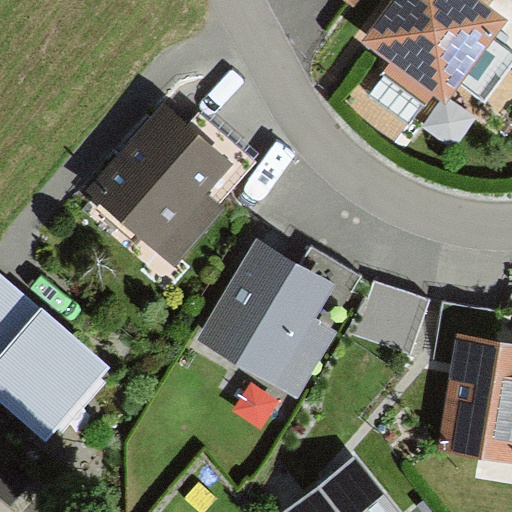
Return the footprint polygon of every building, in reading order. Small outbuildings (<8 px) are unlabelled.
[(506,21),(478,0),(393,0),(363,40),(390,60),(380,73),(425,107),(435,94),(448,103),(463,83),(488,101),(511,67),(511,50),(494,37),(506,21)] [(235,163),(170,106),(90,192),(170,261),(217,209),(204,197),(235,163)] [(299,267),(257,242),(200,338),(298,395),(336,330),(314,317),(332,286),(299,267)] [(311,247),(299,267),(332,286),(314,317),(336,330),(358,294),(353,291),(362,276),(311,247)] [(0,274),(0,404),(44,442),(109,365),(0,274)] [(376,281),(369,300),(363,298),(347,332),(411,356),(430,300),(376,281)] [(454,357),(439,454),(511,465),(511,347),(489,343),(494,312),(442,304),(434,354),(454,357)] [(400,511),(355,453),(282,510),(283,511),(400,511)]
